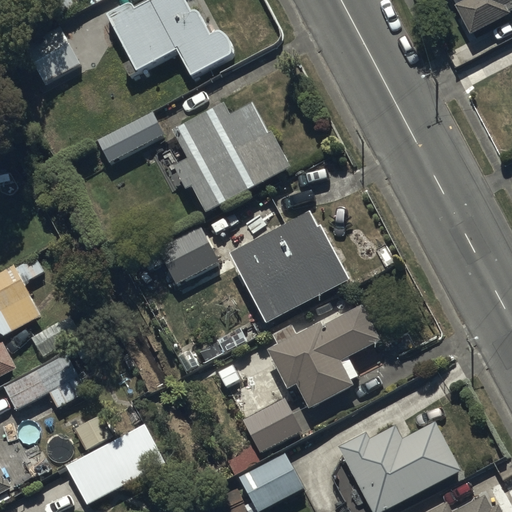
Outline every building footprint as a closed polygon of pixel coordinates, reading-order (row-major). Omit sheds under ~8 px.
[(110,16),(141,74),(180,53),(194,79),(236,56),(236,47),(232,40),(228,34),(222,33),(215,36),(202,13),(194,13),(187,0),(145,0),(136,5),(135,4),(110,16)] [(511,0),(447,0),(453,11),(458,8),(473,36),(511,16),(511,0)] [(39,87),(83,67),(64,26),(20,47),(39,87)] [(197,188),(211,214),(295,169),(276,133),(274,135),(257,104),(234,116),(228,104),(177,131),(192,160),(177,168),(190,192),(197,188)] [(112,165),(166,136),(154,114),(115,134),(102,109),(74,124),(84,142),(97,135),(112,165)] [(315,214),(234,255),(269,325),(355,281),(326,226),(322,228),(315,214)] [(160,248),(178,286),(226,264),(208,226),(160,248)] [(137,233),(107,246),(118,270),(148,256),(137,233)] [(18,268),(17,266),(0,275),(0,334),(5,338),(44,318),(27,283),(46,273),(38,257),(18,268)] [(359,373),(384,360),(385,351),(381,343),(384,341),(367,306),(347,316),(337,297),(319,307),(329,327),(326,328),(324,325),(299,337),(294,326),(276,335),(282,346),(272,351),(291,390),(301,385),(313,410),(360,386),(357,380),(362,378),(359,373)] [(83,337),(71,317),(31,340),(42,360),(83,337)] [(0,380),(20,370),(8,345),(4,347),(0,340),(0,380)] [(76,353),(6,389),(18,413),(51,396),(58,410),(89,394),(85,387),(92,384),(76,353)] [(306,433),(288,400),(247,422),(265,455),(306,433)] [(78,431),(89,452),(116,437),(105,416),(78,431)] [(374,511),(386,511),(464,474),(440,423),(405,440),(399,427),(372,440),(370,435),(343,448),(374,511)] [(168,465),(148,426),(69,468),(89,506),(168,465)] [(253,444),(252,445),(225,461),(236,480),(264,463),(253,444)] [(288,454),(287,455),(242,478),(258,511),(264,511),(307,490),(288,454)] [(0,497),(15,489),(0,461),(0,497)] [(503,511),(501,507),(494,510),(487,496),(457,511),(454,511),(450,504),(435,511),(503,511)]
